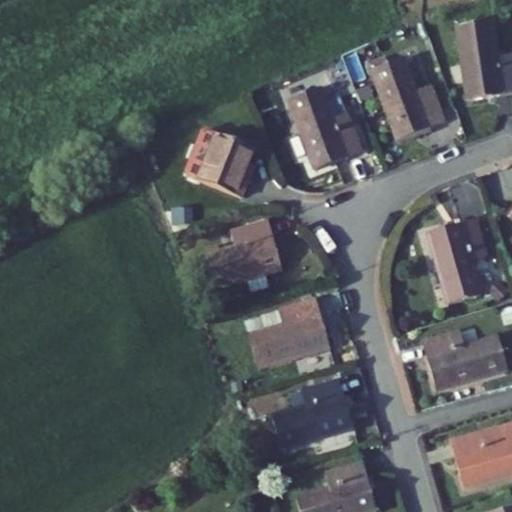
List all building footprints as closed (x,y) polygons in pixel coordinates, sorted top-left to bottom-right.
[(511,9),(488,12),(496,88),(511,85),(511,9)] [(389,42),(416,111),(462,93),(437,25),(389,42)] [(328,125),(334,140),(382,124),(367,86),(354,90),(342,57),(308,70),(321,106),(309,111),(317,129),(328,125)] [(216,144),(255,173),(276,146),(269,140),(279,128),(248,105),(216,144)] [(451,206),(472,275),(505,266),(496,231),(509,227),(499,192),(451,206)] [(221,233),(231,265),(302,243),(286,196),(249,208),(254,223),(221,233)] [(271,314),(281,347),(352,324),(337,276),(300,289),(304,302),(286,309),(271,314)] [(282,294),(286,309),(304,302),(300,289),(282,294)] [(443,316),(456,365),(511,348),(511,311),(486,318),(482,305),(443,316)] [(290,394),(301,429),(374,406),(359,360),(317,374),(320,384),(290,394)] [(511,405),(471,416),(484,465),(511,456),(511,405)] [(321,488),(328,511),(370,511),(403,501),(388,453),(348,466),(351,477),(321,488)]
